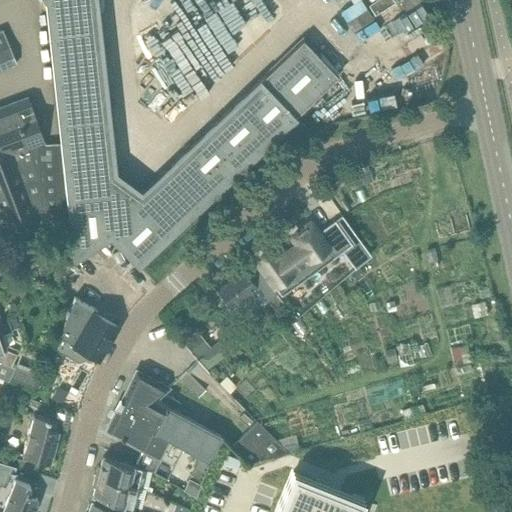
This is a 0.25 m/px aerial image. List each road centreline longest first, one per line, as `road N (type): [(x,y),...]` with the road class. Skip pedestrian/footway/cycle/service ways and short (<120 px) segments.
road 1 (unclassified): [(64,511),(103,374),(138,319),(307,165),(485,107)]
road 2 (secondary): [(511,235),(485,107)]
